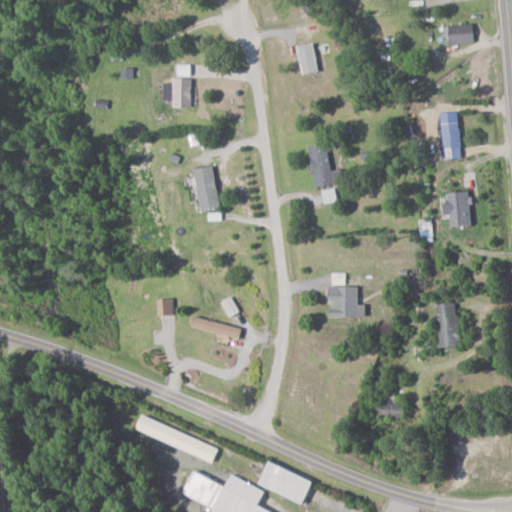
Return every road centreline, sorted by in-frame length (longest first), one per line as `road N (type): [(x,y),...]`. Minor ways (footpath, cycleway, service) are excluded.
road 1 (residential): [(500,511),(405,496),(100,366),(0,333)]
road 2 (residential): [(259,436),(284,350),(286,279),(252,50)]
road 3 (track): [(15,337),(2,511)]
